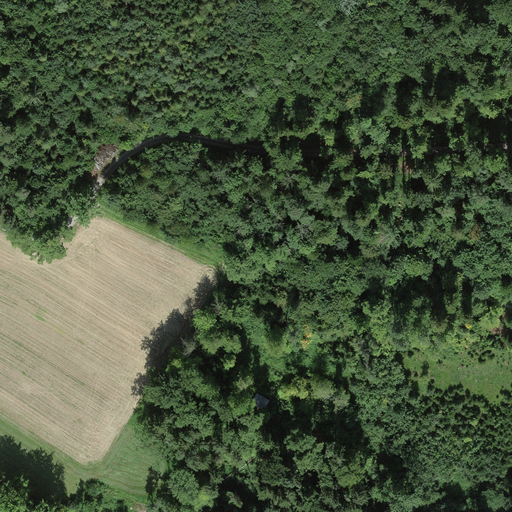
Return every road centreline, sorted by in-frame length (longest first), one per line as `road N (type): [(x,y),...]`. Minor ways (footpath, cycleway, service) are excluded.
road 1 (track): [(87,201),(232,268),(257,271),(330,242),(511,304)]
road 2 (track): [(87,201),(118,161),(166,137),(368,154),(511,145)]
